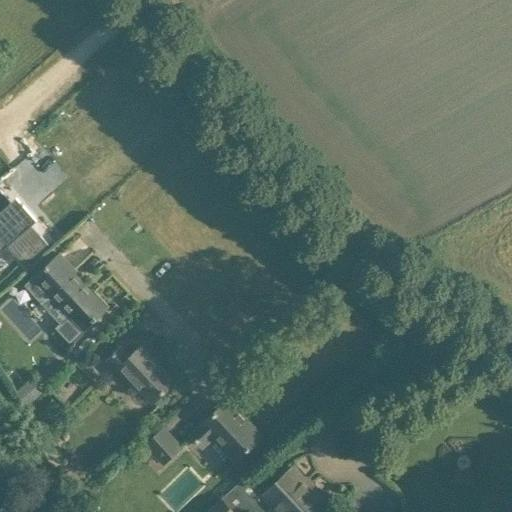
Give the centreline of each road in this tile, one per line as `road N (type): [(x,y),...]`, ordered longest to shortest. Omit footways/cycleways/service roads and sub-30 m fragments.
road 1 (unclassified): [(362,238),(234,354),(212,354),(92,221)]
road 2 (unclassified): [(362,238),(242,127),(143,0)]
road 3 (unclassified): [(511,339),(362,238)]
